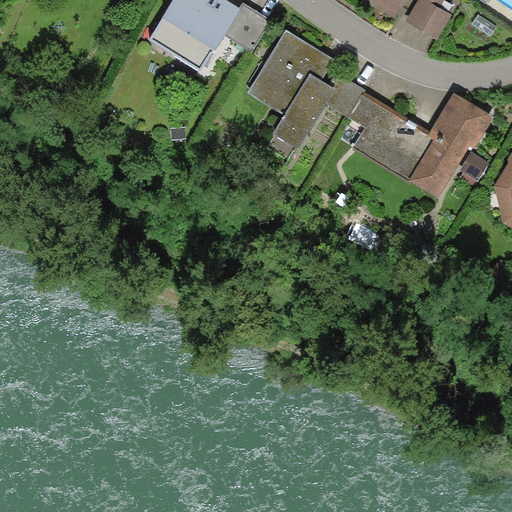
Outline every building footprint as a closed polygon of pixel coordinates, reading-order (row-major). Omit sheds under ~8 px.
[(267,24),(227,0),(165,0),(144,36),(229,87),(267,24)] [(367,0),(434,41),(458,2),(454,0),(367,0)] [(289,35),(255,91),(278,104),(256,140),(310,173),(365,81),(289,35)] [(404,172),(456,205),(508,124),(456,91),(404,172)] [(511,157),(483,211),(511,227),(511,157)]
